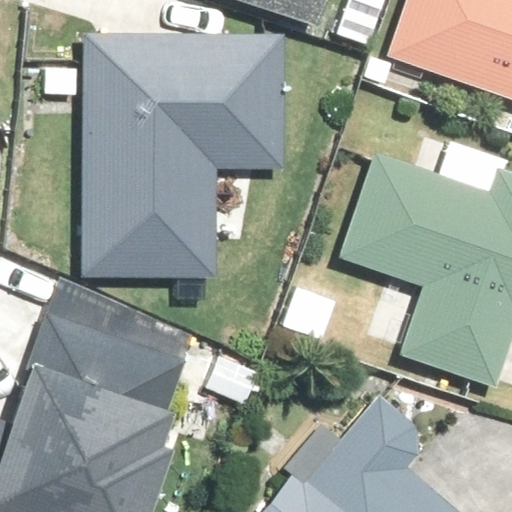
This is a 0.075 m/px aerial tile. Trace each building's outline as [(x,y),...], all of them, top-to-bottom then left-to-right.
[(176,0),(305,40),(317,0),(176,0)] [(384,0),(340,0),(329,32),(368,46),(384,0)] [(511,0),(388,0),(366,62),(511,115),(511,0)] [(81,40),(82,268),(209,268),(208,166),(275,165),(274,38),(81,40)] [(365,155),(332,246),(414,275),(386,352),(480,387),(505,320),(511,322),(511,174),(491,167),(480,197),(365,155)] [(34,320),(0,403),(0,511),(138,511),(191,383),(34,320)] [(459,511),(343,408),(249,511),(459,511)]
